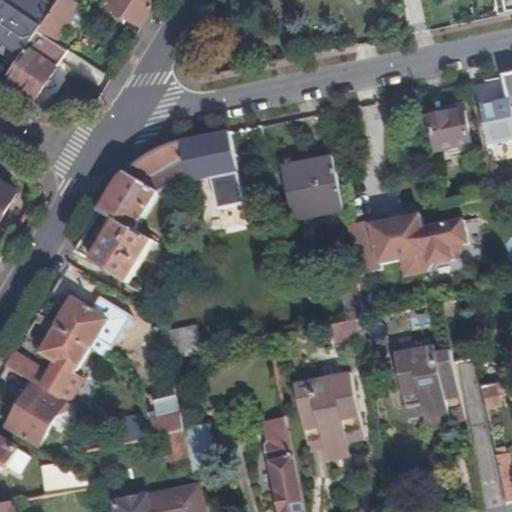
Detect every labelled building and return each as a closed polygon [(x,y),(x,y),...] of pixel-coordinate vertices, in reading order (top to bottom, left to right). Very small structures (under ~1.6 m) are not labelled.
[(40,32),(57,7),(47,0),(1,0),(0,2),(0,29),(3,32),(0,35),(0,41),(5,45),(0,52),(17,65),(40,32)] [(82,5),(72,0),(61,0),(57,7),(40,32),(57,43),(82,5)] [(149,20),(160,0),(114,0),(110,7),(144,28),(149,20)] [(57,43),(40,32),(17,65),(7,79),(38,100),(70,52),(57,43)] [(511,76),(507,78),(511,100),(511,106),(503,108),(502,105),(486,108),(494,144),(511,140),(511,76)] [(440,152),(474,145),(466,112),(450,116),(449,112),(434,115),(434,119),(433,119),(440,152)] [(241,174),(233,134),(206,140),(186,144),(170,147),(151,156),(140,164),(129,174),(162,194),(189,179),(191,184),(241,174)] [(346,211),(335,160),(317,163),(318,170),(289,175),(299,221),(346,211)] [(102,214),(138,233),(162,194),(129,174),(118,188),(102,214)] [(0,225),(18,196),(17,192),(0,182),(0,225)] [(138,233),(102,214),(95,226),(79,252),(132,285),(157,244),(138,233)] [(375,229),(359,232),(364,259),(381,256),(384,266),(433,256),(425,216),(375,226),(375,229)] [(338,233),(342,249),(354,247),(350,230),(338,233)] [(194,238),(177,233),(171,251),(186,256),(188,256),(194,238)] [(342,249),(345,266),(357,264),(354,247),(342,249)] [(344,297),(350,324),(360,322),(369,320),(364,293),(344,297)] [(404,313),(418,310),(416,298),(401,301),(404,313)] [(76,302),(59,328),(94,349),(113,317),(106,314),(104,318),(76,302)] [(55,326),(45,319),(42,325),(52,331),(55,326)] [(363,339),(360,322),(350,324),(337,327),(341,344),(363,339)] [(204,354),(198,327),(168,334),(173,360),(204,354)] [(59,328),(43,355),(61,365),(76,374),(61,399),(71,405),(86,380),(78,375),(94,349),(59,328)] [(468,421),(455,353),(440,355),(439,349),(399,357),(410,413),(435,408),(438,426),(453,423),(468,421)] [(54,376),(17,354),(9,368),(36,384),(61,399),(76,374),(61,365),(54,376)] [(326,448),(328,459),(345,456),(342,439),(366,434),(354,374),(297,386),(309,451),(326,448)] [(61,399),(36,384),(9,429),(42,449),(59,419),(72,413),(75,408),(71,405),(61,399)] [(509,397),(506,384),(486,388),(490,410),(505,407),(503,398),(509,397)] [(435,408),(410,413),(412,421),(428,419),(431,433),(454,429),(453,423),(438,426),(435,408)] [(185,424),(184,414),(156,421),(164,437),(168,436),(187,432),(186,430),(185,424)] [(164,437),(156,421),(153,417),(129,422),(134,444),(164,437)] [(307,511),(289,419),(266,424),(270,444),(267,446),(270,461),(274,464),(283,511),(307,511)] [(212,420),(185,424),(186,430),(213,425),(212,420)] [(213,425),(186,430),(187,432),(192,458),(195,475),(222,470),(213,425)] [(187,432),(168,436),(172,463),(192,458),(187,432)] [(345,456),(328,459),(329,464),(353,460),(350,445),(367,441),(366,434),(342,439),(345,456)] [(22,476),(33,458),(0,437),(0,475),(6,466),(22,476)] [(510,507),(511,506),(511,455),(500,457),(510,507)] [(96,486),(58,463),(44,466),(48,497),(97,488),(96,486)] [(206,511),(201,488),(150,499),(150,497),(117,504),(118,511),(206,511)]
